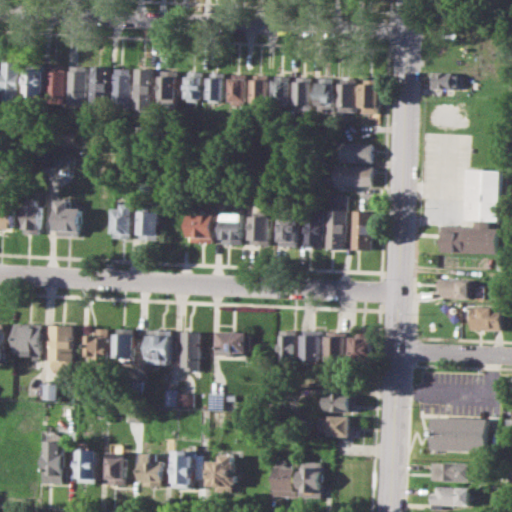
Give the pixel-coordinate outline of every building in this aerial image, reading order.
[(3,62),(21,62),(19,101),(5,100),(5,92),(2,92),(3,62)] [(28,63),(45,64),(44,96),(27,95),(28,63)] [(49,65),(68,65),(66,96),(48,95),(49,65)] [(71,65),(69,102),(87,103),(89,66),(71,65)] [(93,65),(92,102),(111,102),(112,66),(93,65)] [(116,67),(114,106),(132,107),(134,67),(116,67)] [(137,67),(135,114),(154,115),(156,68),(137,67)] [(161,100),(162,74),(169,75),(169,69),(179,70),(177,108),(165,107),(166,101),(161,100)] [(188,71),(205,71),(204,97),(198,97),(198,101),(187,101),(188,71)] [(433,71),(456,72),(456,75),(462,76),(462,88),(432,87),(433,71)] [(209,72),(227,73),(225,99),(208,98),(209,72)] [(232,73),(249,73),(249,101),(231,101),(232,73)] [(254,73),(270,74),(269,101),(253,101),(254,73)] [(275,75),(292,75),(291,103),(274,102),(275,75)] [(298,75),(314,76),(313,103),(297,103),(298,75)] [(319,77),(337,77),(335,110),(322,109),(322,104),(318,103),(319,77)] [(343,78),(359,78),(359,111),(342,110),(343,78)] [(364,78),(381,79),(380,112),(363,112),(364,78)] [(340,141),(374,143),(373,161),(339,160),(340,141)] [(43,149),(73,150),(72,167),(42,165),(43,149)] [(337,164),(374,166),(373,184),(336,183),(337,164)] [(443,248),(444,223),(476,225),(476,219),(467,218),(470,168),(503,170),(500,219),(492,218),(491,227),(501,227),(500,251),(443,248)] [(330,207),(333,207),(334,193),(350,193),(348,248),(329,248),(330,207)] [(29,198),(40,198),(39,204),(44,204),(43,233),(24,233),(25,203),(29,203),(29,198)] [(58,198),(71,199),(71,206),(83,207),(82,235),(57,234),(58,198)] [(224,211),(228,211),(228,201),(243,202),(242,212),(246,212),(245,243),(223,243),(224,211)] [(123,202),(136,203),(134,238),(113,237),(114,207),(123,207),(123,202)] [(142,204),(156,204),(156,211),(162,211),(160,240),(140,239),(142,204)] [(0,205),(17,206),(16,227),(9,227),(9,232),(0,232),(0,205)] [(308,206),(326,207),(325,246),(307,245),(308,206)] [(356,209),(375,209),(374,248),(355,248),(356,209)] [(281,243),(283,211),(301,212),(299,244),(281,243)] [(191,212),(217,213),(215,242),(189,240),(191,212)] [(253,243),(254,214),(273,215),(272,243),(253,243)] [(441,277),(473,279),(472,298),(445,296),(445,290),(440,290),(441,277)] [(474,305),(504,306),(503,329),(473,328),(474,305)] [(15,322),(43,324),(41,360),(32,359),(32,354),(14,353),(15,322)] [(51,323),(74,324),(73,360),(68,360),(68,367),(50,367),(51,323)] [(97,326),(111,327),(110,364),(95,363),(96,355),(85,355),(86,333),(97,333),(97,326)] [(116,327),(135,328),(134,362),(115,361),(116,327)] [(150,328),(172,329),(171,364),(149,363),(150,328)] [(282,328),(299,328),(298,360),(281,360),(282,328)] [(305,329),(325,330),(324,359),(304,358),(305,329)] [(183,330),(202,331),(200,369),(185,369),(185,365),(182,365),(183,330)] [(330,330),(350,330),(349,362),(328,361),(330,330)] [(360,330),(374,331),(373,361),(353,360),(354,335),(360,335),(360,330)] [(219,331),(248,332),(248,335),(253,335),(253,350),(247,350),(247,353),(229,352),(229,348),(218,347),(219,331)] [(78,380),(92,381),(92,399),(77,398),(78,380)] [(131,380),(144,381),(144,401),(130,400),(131,380)] [(44,382),(59,383),(59,399),(44,399),(44,382)] [(166,388),(177,389),(176,406),(166,405),(166,388)] [(209,390),(224,391),(224,408),(209,407),(209,390)] [(327,394),(335,394),(335,390),(358,391),(357,411),(326,410),(327,394)] [(180,392),(179,405),(193,406),(194,393),(180,392)] [(142,421),(142,408),(128,408),(128,421),(142,421)] [(321,415),(352,416),(352,424),(358,425),(357,436),(327,435),(327,429),(321,429),(321,415)] [(434,415),(490,418),(488,450),(433,448),(434,415)] [(45,440),(66,440),(65,481),(44,481),(45,440)] [(80,448),(100,448),(99,482),(79,481),(79,476),(76,475),(76,456),(80,457),(80,448)] [(175,449),(197,450),(197,453),(206,454),(204,479),(196,478),(195,488),(177,487),(177,481),(174,480),(175,449)] [(110,450),(126,451),(126,456),(130,456),(129,483),(109,483),(110,450)] [(142,450),(159,451),(159,461),(166,462),(166,480),(162,480),(162,484),(145,484),(146,479),(141,479),(142,450)] [(211,460),(224,460),(224,453),(235,453),(235,472),(240,472),(239,486),(234,486),(234,491),(218,491),(219,484),(210,484),(211,460)] [(277,457),(289,458),(289,465),(299,466),(298,496),(275,495),(277,457)] [(302,459),(324,460),(323,496),(300,495),(302,459)] [(435,461),(474,462),(473,480),(435,479),(435,461)] [(440,485),(474,486),(473,504),(433,503),(433,491),(440,492),(440,485)]
